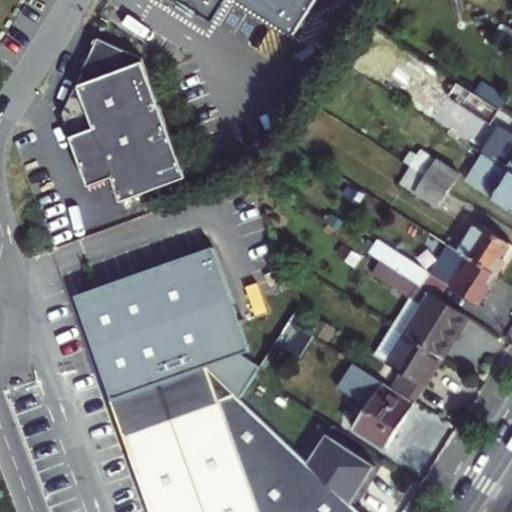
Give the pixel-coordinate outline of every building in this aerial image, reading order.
[(188,0),(217,18),(228,0),(241,0),(296,34),(317,0),(188,0)] [(511,41),(511,25),(510,25),(503,36),(511,41)] [(123,201),(189,176),(145,57),(100,37),(64,113),(91,185),(114,176),(123,201)] [(490,123),(500,108),(464,85),(458,94),(468,100),(465,106),(490,123)] [(486,152),(489,154),(511,169),(511,133),(502,127),(486,152)] [(426,150),(415,165),(450,188),(461,172),(426,150)] [(511,208),(511,169),(489,154),(484,161),(493,167),(481,185),(495,194),(493,196),(511,208)] [(450,188),(415,165),(405,182),(439,204),(450,188)] [(511,246),(511,243),(477,222),(460,250),(467,254),(496,272),(511,246)] [(460,250),(445,240),(426,267),(449,282),(467,254),(460,250)] [(74,296),(152,511),(363,511),(244,398),(261,369),(237,355),(246,351),(213,250),(74,296)] [(389,265),(415,282),(425,269),(398,251),(389,265)] [(478,301),(496,272),(467,254),(449,282),(478,301)] [(389,265),(383,261),(375,274),(381,277),(389,265)] [(439,297),(415,282),(389,265),(381,277),(410,296),(392,325),(404,334),(442,358),(469,316),(439,297)] [(425,269),(415,282),(439,297),(449,282),(426,267),(425,269)] [(415,399),(442,358),(404,334),(392,325),(373,354),(400,371),(392,384),(415,399)] [(300,356),(313,335),(300,327),(286,348),(300,356)] [(415,403),(353,364),(340,385),(369,404),(353,428),(385,449),(415,403)]
